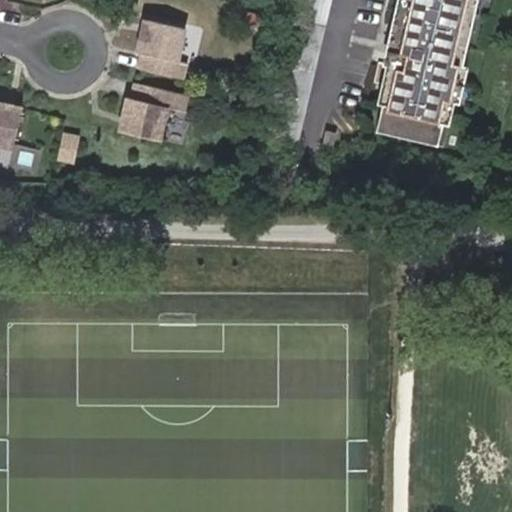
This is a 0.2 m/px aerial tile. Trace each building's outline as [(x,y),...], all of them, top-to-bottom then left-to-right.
[(467,0),(398,0),(367,133),(432,149),(467,0)] [(133,64),(131,75),(163,82),(165,71),(168,71),(176,37),(136,28),(127,63),(133,64)] [(118,103),(111,137),(152,147),(159,114),(181,119),(185,103),(125,89),(122,104),(118,103)] [(0,158),(6,160),(16,116),(16,113),(0,109),(0,158)] [(51,165),(67,169),(73,144),(57,141),(51,165)]
